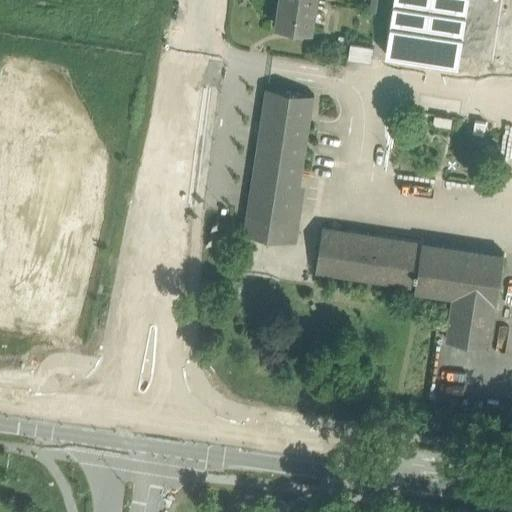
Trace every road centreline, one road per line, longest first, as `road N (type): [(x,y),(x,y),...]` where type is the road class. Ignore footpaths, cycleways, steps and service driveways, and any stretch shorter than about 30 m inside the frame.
road 1 (secondary): [(202,0),(137,430)]
road 2 (primary): [(137,430),(511,487)]
road 3 (secondary): [(0,411),(137,430)]
